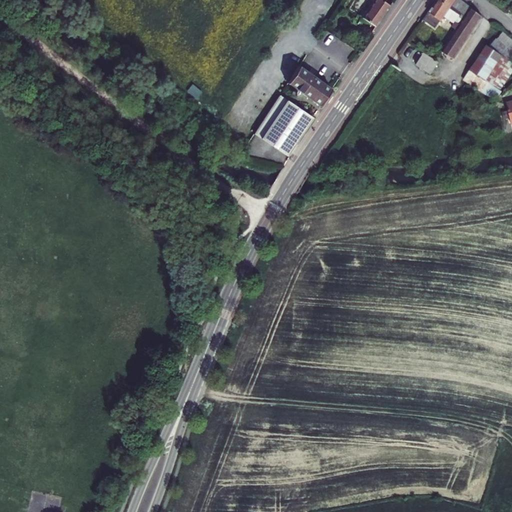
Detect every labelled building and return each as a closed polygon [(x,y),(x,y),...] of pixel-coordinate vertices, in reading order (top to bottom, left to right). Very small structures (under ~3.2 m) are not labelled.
[(371,0),(359,18),(373,27),(389,5),(383,2),(384,0),(371,0)] [(459,0),(435,0),(428,10),(439,19),(451,4),(462,13),(458,18),(461,20),(457,24),(454,22),(452,25),(450,27),(453,29),(447,38),(444,35),(437,44),(436,46),(439,48),(437,50),(449,58),(479,17),(459,0)] [(511,53),(511,44),(499,33),(493,40),(511,55),(511,53)] [(493,40),(487,48),(497,55),(480,80),(468,71),(462,79),(494,103),(511,73),(511,55),(493,40)] [(480,80),(497,55),(487,48),(485,47),(468,71),(480,80)] [(439,65),(424,54),(416,65),(430,76),(439,65)] [(317,106),(329,91),(298,67),(286,82),(294,88),(292,90),(289,91),(287,93),(285,97),(285,100),(284,102),(289,106),(290,104),(292,105),(295,105),(297,104),(298,103),(299,101),(299,99),(299,97),(298,95),(299,93),(317,106)] [(252,132),(285,154),(309,120),(289,106),(284,102),(276,97),(252,132)]
